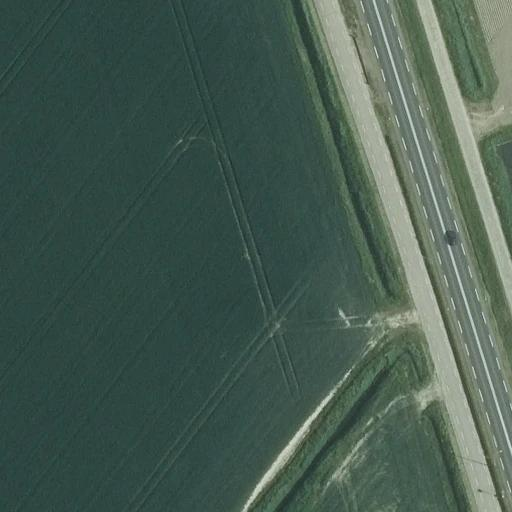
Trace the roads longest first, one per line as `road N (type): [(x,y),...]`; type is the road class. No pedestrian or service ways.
road 1 (unclassified): [(488,511),(326,0)]
road 2 (primary): [(372,0),(511,455)]
road 3 (unclassified): [(511,293),(422,0)]
